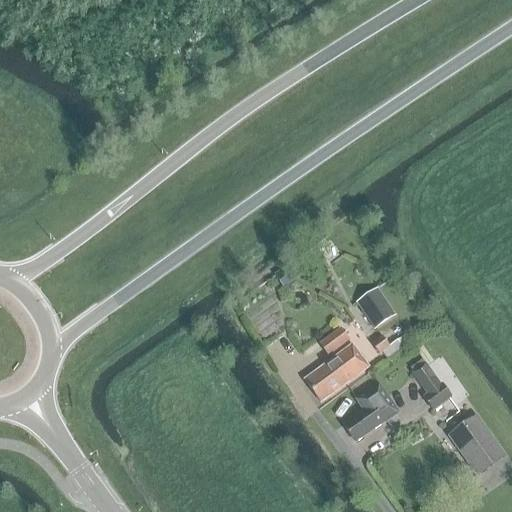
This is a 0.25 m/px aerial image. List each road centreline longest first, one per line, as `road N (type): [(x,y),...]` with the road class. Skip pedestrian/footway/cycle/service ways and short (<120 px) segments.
road 1 (primary): [(49,354),(511,26)]
road 2 (primary): [(413,0),(234,111),(28,269),(3,274)]
road 3 (tertiary): [(109,511),(26,396)]
